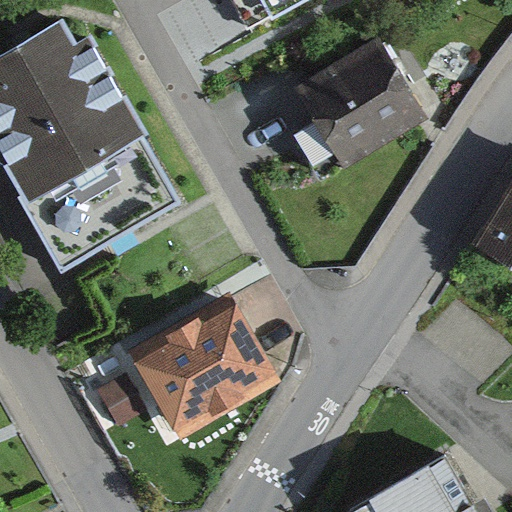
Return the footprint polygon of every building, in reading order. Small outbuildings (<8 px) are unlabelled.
[(272,0),(277,9),(294,0),(272,0)] [(0,131),(71,258),(173,201),(65,9),(0,45),(0,131)] [(390,52),(280,111),(314,173),(423,114),(390,52)] [(511,281),(511,195),(471,253),(511,281)] [(236,297),(144,349),(184,420),(276,369),(236,297)] [(472,511),(445,464),(359,511),(472,511)]
